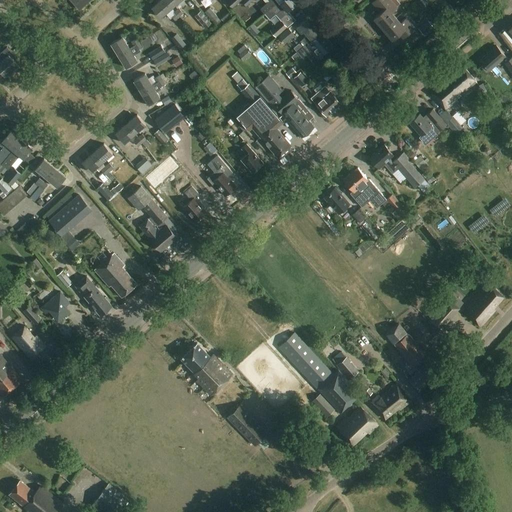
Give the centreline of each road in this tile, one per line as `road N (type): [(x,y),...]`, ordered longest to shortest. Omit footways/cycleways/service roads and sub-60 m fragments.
road 1 (secondary): [(0,432),(399,85)]
road 2 (residential): [(66,162),(128,103),(89,35)]
road 3 (residential): [(425,426),(427,408),(511,312)]
road 4 (unclassified): [(304,505),(425,426)]
road 5 (secondary): [(399,85),(494,0)]
